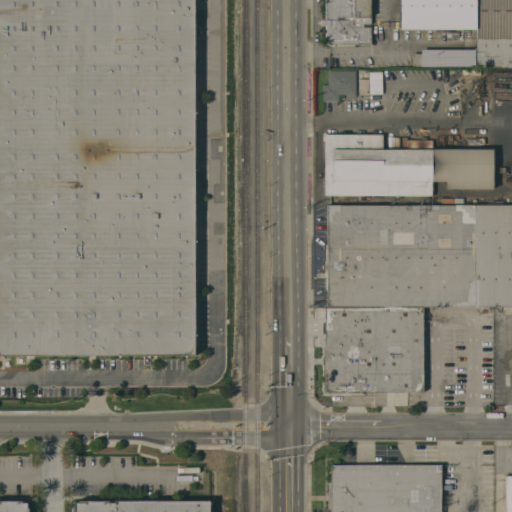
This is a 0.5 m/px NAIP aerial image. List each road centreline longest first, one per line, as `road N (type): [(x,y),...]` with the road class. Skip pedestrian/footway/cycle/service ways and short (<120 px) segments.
road 1 (secondary): [(286,0),(286,304)]
road 2 (residential): [(287,118),(511,124)]
road 3 (secondary): [(287,428),(511,427)]
road 4 (secondary): [(0,428),(150,428)]
road 5 (secondary): [(287,428),(256,414),(178,416),(150,428)]
road 6 (secondary): [(150,428),(179,435),(287,428)]
